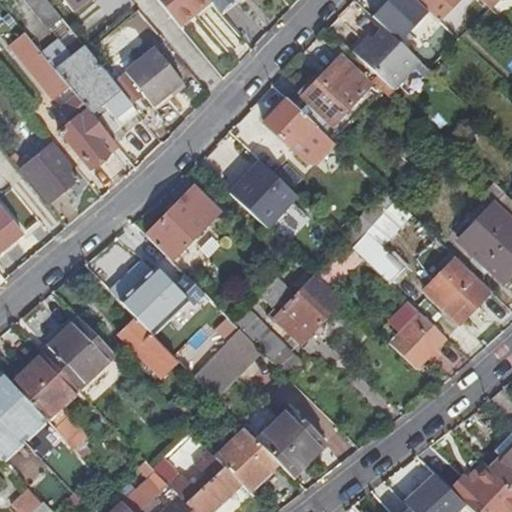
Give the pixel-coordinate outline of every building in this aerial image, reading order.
[(65,21),(48,0),(34,0),(30,4),(51,31),(65,21)] [(63,0),(74,13),(90,0),(63,0)] [(213,1),(211,0),(172,0),(165,7),(181,27),(213,1)] [(415,0),(441,24),(463,0),(415,0)] [(480,0),(491,10),(499,0),(480,0)] [(421,63),(384,28),(375,38),(371,35),(355,52),(395,90),(421,63)] [(72,89),(45,57),(27,35),(12,47),(57,101),(72,89)] [(140,115),(90,52),(88,49),(76,59),(63,42),(45,57),(72,89),(90,112),(93,115),(106,106),(124,128),(140,115)] [(156,50),(128,73),(155,108),(184,84),(156,50)] [(321,80),(305,97),(296,107),(324,134),(371,86),(342,59),(321,80)] [(301,92),(305,97),(321,80),(316,76),(301,92)] [(336,145),(324,134),(296,107),(289,100),(267,123),(309,164),(318,164),(336,145)] [(93,115),(90,112),(81,119),(84,123),(93,115)] [(117,145),(93,115),(84,123),(81,119),(63,133),(93,170),(111,156),(108,153),(117,145)] [(108,153),(111,156),(120,148),(117,145),(108,153)] [(55,149),(26,172),(52,205),(82,181),(55,149)] [(213,182),(258,232),(293,200),(253,157),(234,174),(228,168),(213,182)] [(285,164),(276,172),(291,188),(300,180),(285,164)] [(489,196),(500,207),(509,197),(498,187),(489,196)] [(13,189),(0,200),(0,204),(25,235),(41,222),(13,189)] [(198,191),(150,238),(174,262),(222,215),(198,191)] [(361,227),(347,242),(349,246),(353,248),(368,232),(378,223),(397,203),(397,202),(387,193),(360,221),(361,227)] [(504,283),(511,275),(511,199),(509,197),(500,207),(463,244),(504,283)] [(406,211),(397,203),(378,223),(387,232),(406,211)] [(0,255),(25,235),(0,204),(0,255)] [(378,223),(368,232),(380,244),(389,234),(387,232),(378,223)] [(353,248),(364,260),(389,283),(404,266),(380,244),(368,232),(353,248)] [(349,246),(319,278),(327,285),(342,270),(348,276),(364,260),(353,248),(349,246)] [(462,326),(493,294),(457,260),(426,292),(462,326)] [(259,301),(277,319),(315,279),(317,276),(300,261),(259,301)] [(144,262),(112,293),(138,320),(153,335),(176,314),(189,302),(194,307),(206,295),(187,276),(175,288),(156,269),(153,272),(144,262)] [(327,285),(333,291),(348,276),(342,270),(327,285)] [(315,279),(277,319),(276,320),(303,345),(341,304),(315,279)] [(449,340),(412,304),(394,323),(404,333),(393,344),(420,369),(430,359),(435,363),(442,356),(438,351),(449,340)] [(286,349),(249,312),(243,317),(237,323),(235,325),(272,362),(286,349)] [(234,318),(237,323),(243,317),(239,313),(234,318)] [(164,378),(180,363),(153,335),(138,320),(122,336),(164,378)] [(82,392),(120,358),(84,321),(47,355),(50,358),(82,392)] [(287,347),(286,349),(272,362),(289,379),(305,364),(287,347)] [(50,358),(16,387),(73,447),(86,435),(82,429),(83,428),(70,413),(88,397),(82,392),(50,358)] [(239,380),(217,358),(196,379),(201,385),(218,402),(239,380)] [(0,384),(0,457),(37,420),(0,384)] [(175,396),(165,406),(179,419),(188,410),(175,396)] [(293,409),(258,443),(279,465),(293,478),(328,444),(293,409)] [(50,429),(41,438),(51,448),(60,439),(50,429)] [(279,465),(258,443),(248,433),(219,460),(228,469),(243,484),(251,492),(279,465)] [(511,434),(493,454),(500,461),(489,472),(511,494),(511,434)] [(186,477),(173,488),(177,492),(181,497),(189,505),(195,511),(213,511),(243,484),(228,469),(219,460),(213,454),(200,465),(211,478),(197,490),(186,477)] [(450,491),(454,496),(468,482),(471,485),(487,470),(481,465),(466,480),(463,478),(450,491)] [(156,470),(161,475),(165,472),(160,467),(156,470)] [(157,486),(131,509),(133,511),(139,511),(170,485),(156,470),(154,468),(151,471),(151,478),(157,486)] [(470,511),(511,511),(511,494),(489,472),(487,470),(471,485),(468,482),(454,496),(470,511)] [(47,511),(25,488),(5,507),(9,511),(47,511)] [(195,511),(189,505),(181,497),(169,508),(172,511),(195,511)]
